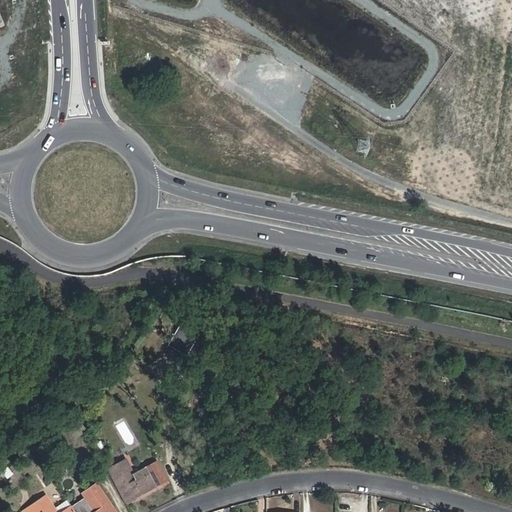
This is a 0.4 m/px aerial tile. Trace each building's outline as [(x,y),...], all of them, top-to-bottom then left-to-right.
[(186,354),(198,335),(180,325),(169,345),(186,354)] [(77,411),(65,420),(72,428),(82,420),(77,411)] [(127,502),(167,479),(157,460),(141,469),(144,474),(135,479),(133,474),(125,459),(108,468),(127,502)] [(141,469),(133,474),(135,479),(144,474),(141,469)] [(116,511),(96,483),(81,494),(93,511),(116,511)] [(29,507),(32,511),(74,511),(71,505),(61,511),(56,511),(45,496),(29,507)]
